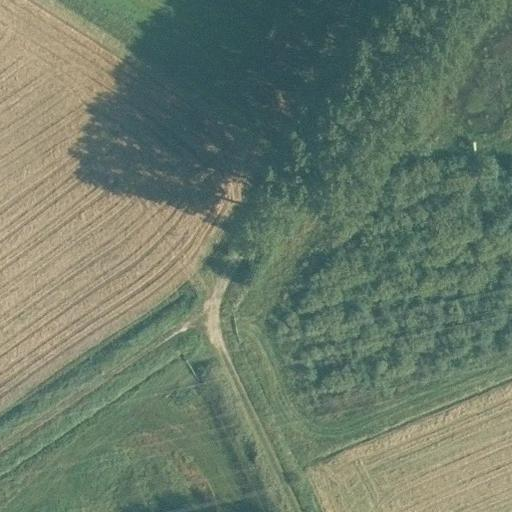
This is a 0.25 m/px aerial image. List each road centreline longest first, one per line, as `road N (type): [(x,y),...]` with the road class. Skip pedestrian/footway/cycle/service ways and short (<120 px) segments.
road 1 (track): [(203,317),(399,0)]
road 2 (track): [(203,317),(0,449)]
road 3 (track): [(293,511),(203,317)]
